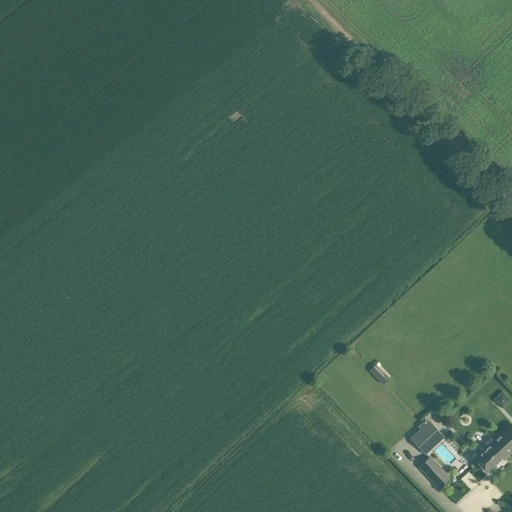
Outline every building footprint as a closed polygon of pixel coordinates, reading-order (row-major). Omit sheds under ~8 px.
[(390,378),(376,363),(369,370),(383,385),(390,378)] [(503,407),(511,400),(504,391),(495,398),(503,407)] [(350,412),(357,420),(361,417),(354,409),(350,412)] [(426,419),(418,426),(420,429),(428,422),(426,419)] [(411,438),(424,453),(443,435),(429,421),(428,422),(420,429),(411,438)] [(472,455),(487,472),(502,457),(503,459),(511,450),(511,423),(494,440),(492,437),(472,455)] [(421,465),(440,486),(449,478),(429,457),(421,465)]
